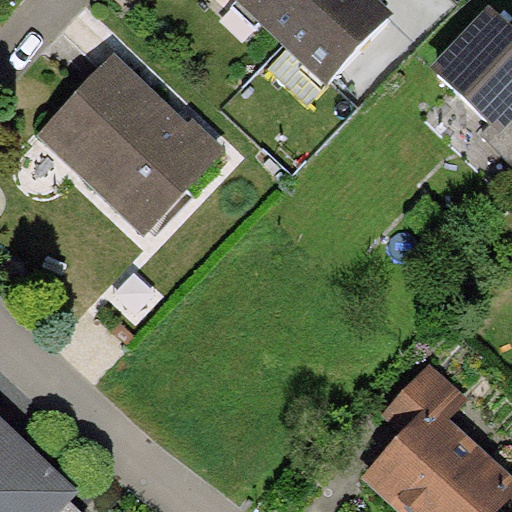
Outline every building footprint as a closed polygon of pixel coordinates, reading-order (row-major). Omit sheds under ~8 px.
[(217,0),(227,9),(234,2),(235,0),(217,0)] [(235,0),(234,2),(281,47),(326,0),(235,0)] [(395,19),(374,0),(326,0),(281,47),(327,90),(395,19)] [(511,29),(490,9),(431,70),(490,128),(481,136),(511,165),(511,29)] [(145,239),(227,152),(193,120),(188,124),(115,55),(38,137),(145,239)] [(383,414),(405,433),(430,406),(448,422),(469,400),(429,364),(383,414)] [(405,433),(362,480),(396,511),(504,511),(511,504),(511,480),(448,422),(430,406),(405,433)] [(0,511),(63,511),(79,496),(0,421),(0,511)]
